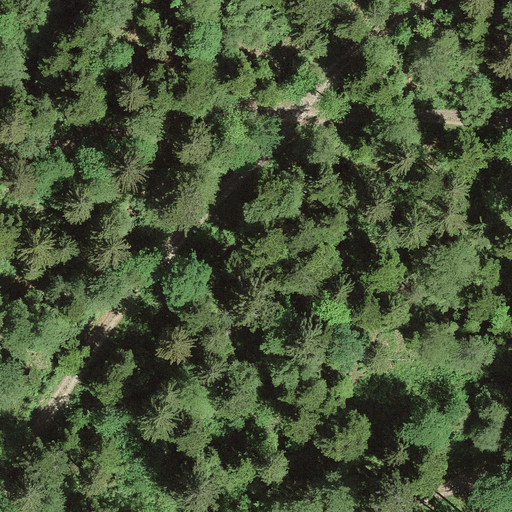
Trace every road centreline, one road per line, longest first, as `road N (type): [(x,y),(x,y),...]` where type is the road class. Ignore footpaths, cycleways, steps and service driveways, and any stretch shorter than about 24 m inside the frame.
road 1 (track): [(451,0),(288,115),(0,490)]
road 2 (track): [(511,474),(384,511)]
